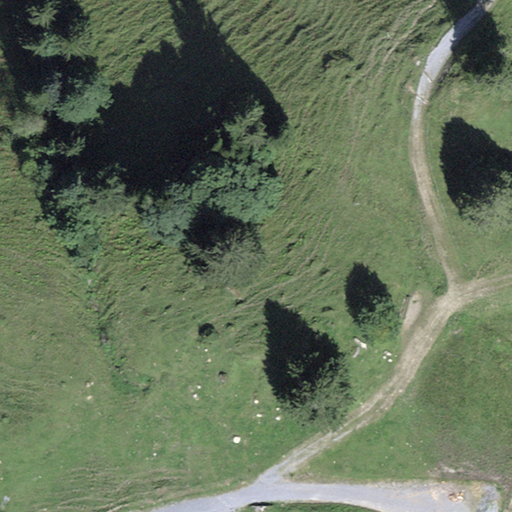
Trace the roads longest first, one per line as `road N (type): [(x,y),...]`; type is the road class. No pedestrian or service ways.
road 1 (track): [(458,300),(417,132),(432,71),(489,0)]
road 2 (track): [(224,503),(259,492),(388,394),(458,300)]
road 3 (track): [(436,511),(361,496),(259,492)]
